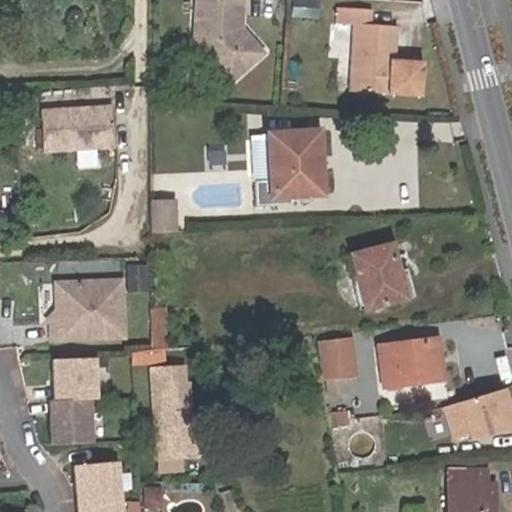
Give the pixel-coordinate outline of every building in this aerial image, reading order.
[(197,0),(196,23),(243,26),(245,2),(244,0),(197,0)] [(355,27),(354,34),(398,37),(399,31),(370,29),(371,12),(335,10),(334,26),(355,27)] [(243,26),(196,23),(195,45),(203,47),(215,60),(216,71),(228,85),(265,54),(252,38),(247,38),(243,34),(243,28),(243,26)] [(252,38),(243,28),(243,34),(247,38),(252,38)] [(398,37),(354,34),(350,92),(423,97),(425,66),(396,64),(398,37)] [(116,110),(45,113),(47,154),(119,151),(116,110)] [(269,188),(253,189),(254,208),(293,206),(293,197),(320,195),(317,133),(267,136),(269,181),(269,188)] [(269,181),(267,136),(251,137),(253,182),(269,181)] [(151,203),(151,209),(152,233),(177,232),(175,201),(151,203)] [(390,245),(351,255),(366,309),(404,299),(390,245)] [(129,267),(129,290),(141,290),(142,267),(129,267)] [(60,282),(60,324),(52,325),(52,338),(109,337),(109,335),(123,334),(123,282),(115,281),(60,282)] [(164,310),(153,311),(153,350),(165,349),(164,310)] [(354,378),(348,339),(320,344),(328,399),(342,396),(340,380),(354,378)] [(440,379),(435,341),(378,349),(384,388),(440,379)] [(153,350),(130,352),(131,370),(149,369),(166,368),(165,349),(153,350)] [(96,357),(53,359),(54,399),(92,398),(97,398),(96,357)] [(166,368),(149,369),(156,459),(182,457),(184,457),(183,444),(198,428),(198,421),(189,412),(185,409),(184,398),(188,395),(187,385),(184,385),(182,367),(166,368)] [(470,441),(511,427),(511,421),(502,389),(443,407),(453,440),(468,435),(470,441)] [(92,398),(54,399),(51,399),(52,443),(92,441),(92,398)] [(183,444),(184,457),(200,456),(198,428),(183,444)] [(183,471),(182,457),(156,459),(157,473),(183,471)] [(119,511),(115,463),(71,466),(75,511),(119,511)] [(449,469),(449,484),(486,484),(486,469),(449,469)] [(485,511),(486,484),(449,484),(448,511),(485,511)] [(485,511),(493,511),(494,485),(486,484),(485,511)] [(161,507),(161,489),(145,489),(145,506),(161,507)]
